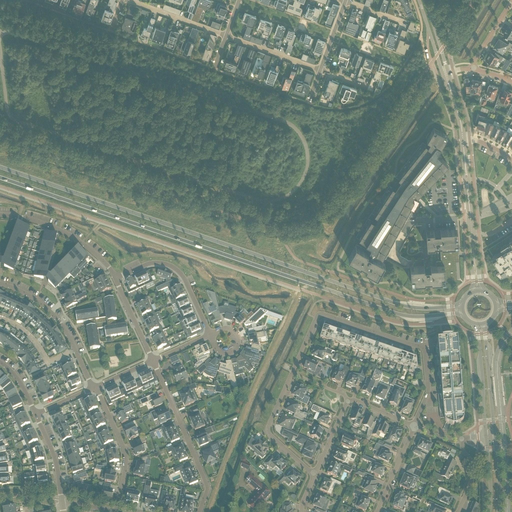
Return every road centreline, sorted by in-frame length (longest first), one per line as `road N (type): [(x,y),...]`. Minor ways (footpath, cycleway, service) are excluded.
road 1 (unclassified): [(0,30),(285,122),(302,140),(293,188),(261,200),(10,120),(0,61)]
road 2 (secondary): [(0,178),(397,314),(462,313)]
road 3 (secondary): [(461,305),(403,306),(0,168)]
road 4 (residential): [(292,373),(319,314),(423,349),(427,394),(413,427)]
road 5 (residential): [(200,511),(207,487),(152,361)]
road 6 (residential): [(0,283),(45,307),(92,388)]
road 7 (residential): [(209,335),(174,268),(152,264),(115,279)]
road 8 (residential): [(115,279),(60,229),(0,215)]
road 9 (residential): [(96,386),(125,452),(116,511)]
road 10 (residential): [(313,474),(268,431),(292,373)]
